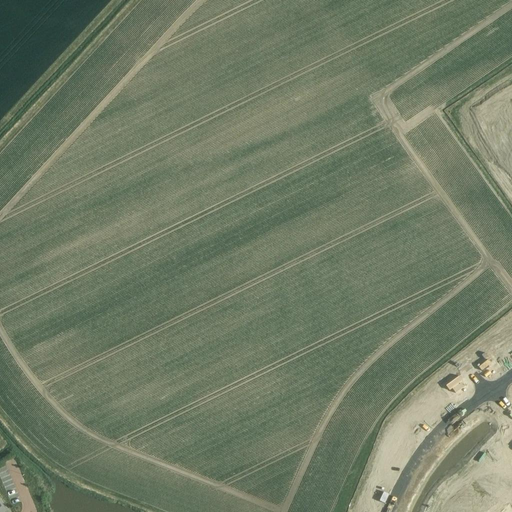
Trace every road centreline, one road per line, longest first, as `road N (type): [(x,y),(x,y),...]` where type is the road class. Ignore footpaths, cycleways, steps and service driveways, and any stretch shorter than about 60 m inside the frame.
road 1 (residential): [(364,192),(328,164),(283,167),(263,180),(244,221),(256,264)]
road 2 (residential): [(220,511),(76,450),(45,414)]
road 3 (residential): [(357,269),(489,392)]
road 4 (tertiary): [(388,511),(433,437),(489,392)]
road 5 (residential): [(45,414),(160,332)]
road 6 (residential): [(364,192),(474,113)]
